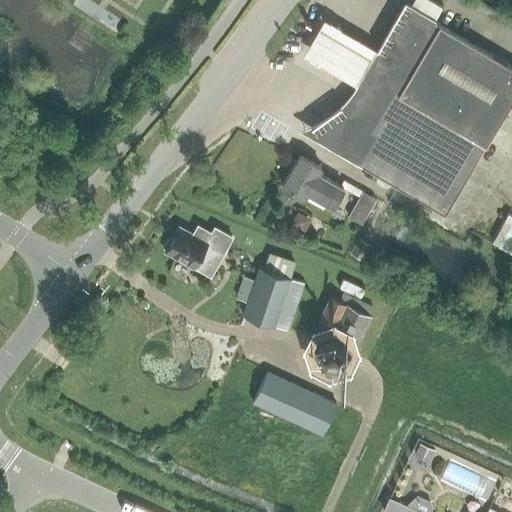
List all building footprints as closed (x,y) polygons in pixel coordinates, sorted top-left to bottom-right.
[(316,139),(357,163),(444,213),(511,98),(511,66),(435,21),(405,4),(378,50),(357,86),(341,114),(340,113),(334,115),(328,119),(324,125),(316,139)] [(303,54),(357,86),(378,50),(324,18),(303,54)] [(337,184),(318,173),(321,167),(300,155),(282,185),(303,198),(306,194),(331,209),(343,188),(337,184)] [(348,216),(361,223),(376,199),(362,191),(348,216)] [(511,244),(511,216),(502,240),(511,244)] [(198,225),(193,234),(178,226),(165,251),(195,267),(210,275),(232,236),(214,227),(211,233),(198,225)] [(359,238),(350,252),(364,260),(372,246),(359,238)] [(259,267),(243,314),(287,329),(296,305),(298,306),(301,299),(302,299),(307,283),(304,282),(304,281),(298,279),(298,280),(259,267)] [(320,337),(314,348),(319,359),(330,365),(343,361),(347,351),(356,345),(371,315),(331,296),(320,318),(334,325),(330,334),(320,337)] [(253,402),(321,434),(335,403),(268,372),(258,391),(253,402)] [(423,445),(417,457),(432,464),(438,452),(423,445)] [(431,511),(430,503),(417,496),(406,506),(390,498),(383,511),(384,511),(431,511)]
